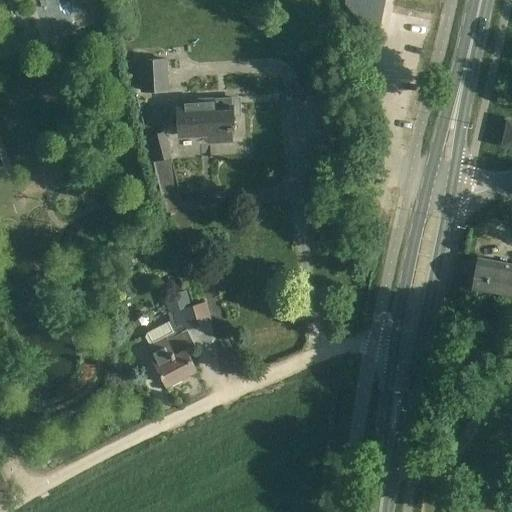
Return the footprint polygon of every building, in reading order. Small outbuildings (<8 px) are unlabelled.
[(113,13),(108,0),(86,0),(94,20),(113,13)] [(386,0),(346,0),(345,4),(367,30),(380,32),(386,0)] [(168,57),(139,59),(141,92),(170,91),(168,57)] [(229,110),(214,110),(215,100),(179,102),(180,135),(209,134),(210,143),(230,142),(229,110)] [(152,162),(173,157),(166,130),(145,136),(152,162)] [(511,264),(478,258),(472,293),(511,299),(511,264)] [(189,330),(199,327),(192,306),(187,288),(164,296),(171,320),(147,333),(146,337),(151,346),(148,347),(168,386),(197,371),(187,351),(197,346),(189,330)] [(207,302),(192,306),(199,327),(213,323),(207,302)]
